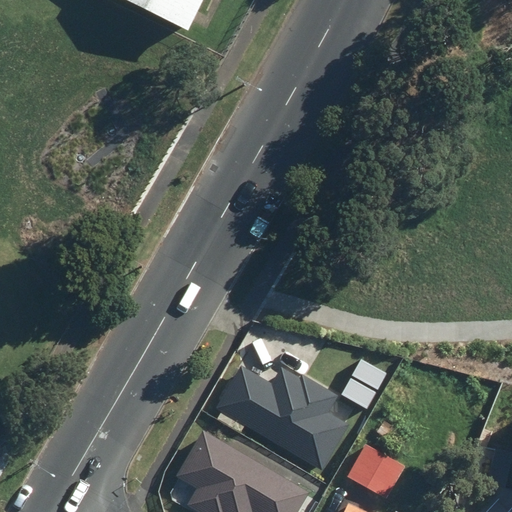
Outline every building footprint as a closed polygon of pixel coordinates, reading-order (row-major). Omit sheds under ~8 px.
[(135,0),(188,26),(201,0),(135,0)] [(331,394),(281,363),(269,380),(246,366),(219,410),(321,474),(348,432),(319,413),(331,394)] [(412,463),(369,440),(350,474),(394,498),(412,463)] [(274,511),(289,489),(214,441),(191,477),(203,484),(195,497),(218,511),(274,511)] [(400,511),(379,511),(356,500),(349,511),(410,511),(402,508),(400,511)]
